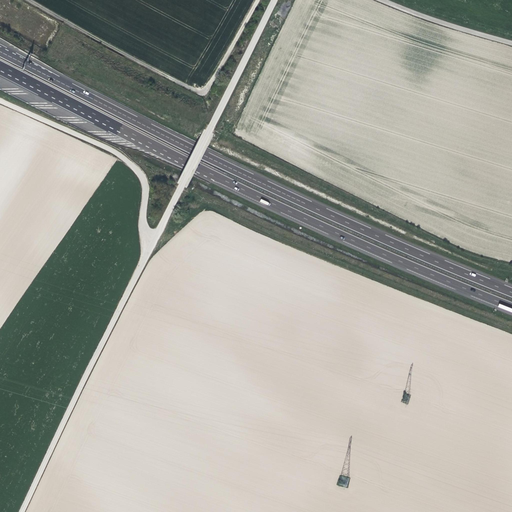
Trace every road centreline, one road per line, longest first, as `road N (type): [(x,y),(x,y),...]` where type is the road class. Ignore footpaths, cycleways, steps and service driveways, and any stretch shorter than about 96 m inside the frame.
road 1 (unclassified): [(273,0),(24,511)]
road 2 (motorway): [(0,65),(295,214),(511,306)]
road 3 (motorway): [(511,292),(360,228),(0,51)]
road 4 (track): [(151,243),(141,231),(144,191),(133,164),(0,102)]
road 5 (track): [(511,40),(381,0)]
